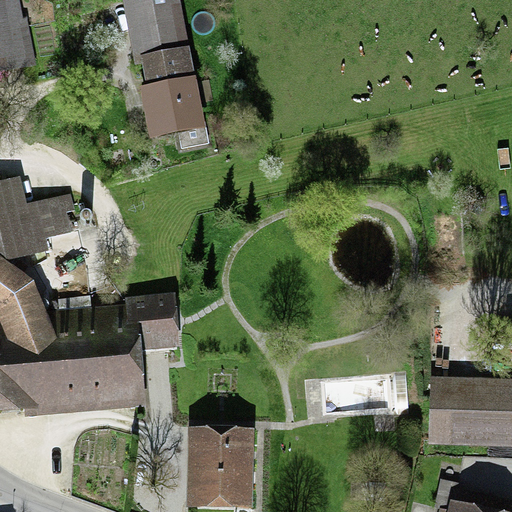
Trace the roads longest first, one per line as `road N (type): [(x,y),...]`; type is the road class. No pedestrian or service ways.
road 1 (track): [(0,164),(55,164),(86,183),(105,208),(100,241),(46,271)]
road 2 (track): [(0,103),(124,72)]
